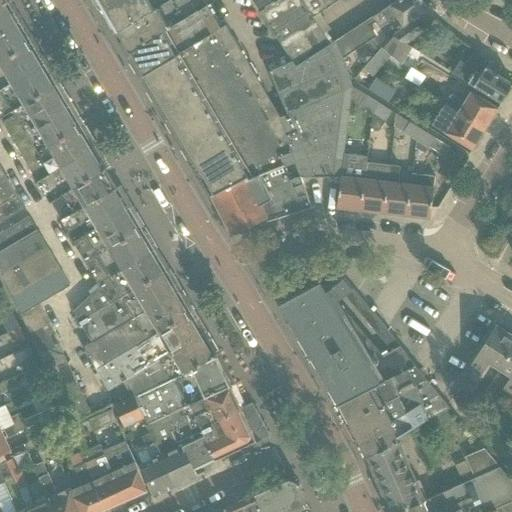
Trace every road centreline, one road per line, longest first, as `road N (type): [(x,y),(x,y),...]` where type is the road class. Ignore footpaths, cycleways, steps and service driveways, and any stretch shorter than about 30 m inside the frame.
road 1 (residential): [(65,0),(232,277)]
road 2 (residential): [(232,277),(336,241),(449,255)]
road 3 (residential): [(150,511),(324,430)]
road 4 (residential): [(232,277),(324,430)]
road 5 (residential): [(511,147),(449,255)]
